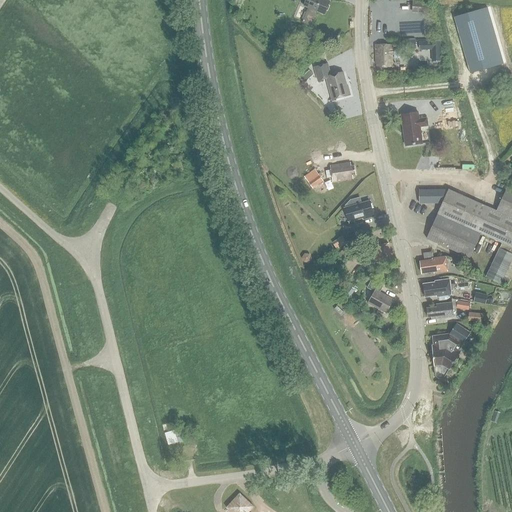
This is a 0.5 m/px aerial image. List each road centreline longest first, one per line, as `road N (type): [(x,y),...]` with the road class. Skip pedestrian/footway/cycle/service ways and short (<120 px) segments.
road 1 (tertiary): [(355,447),(402,414),(414,361),(410,303),(360,61),(359,0)]
road 2 (primary): [(355,447),(244,215),(211,97),(198,0)]
road 3 (unclassified): [(148,489),(86,259)]
road 4 (unclassified): [(148,489),(313,463)]
